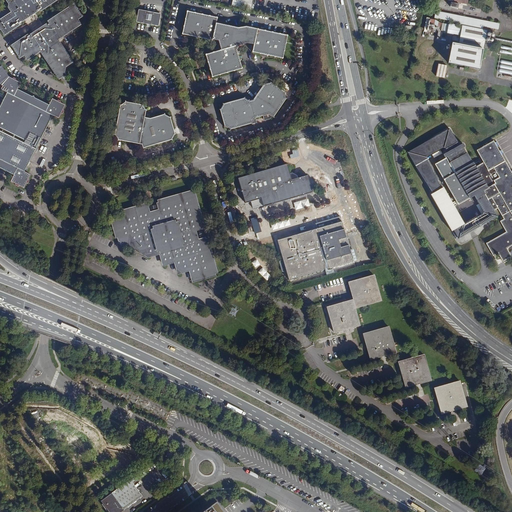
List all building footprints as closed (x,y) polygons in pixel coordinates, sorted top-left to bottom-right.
[(0,30),(4,37),(21,26),(19,23),(21,22),(21,23),(22,22),(35,14),(34,13),(35,12),(37,15),(59,0),(4,0),(9,6),(8,7),(0,12),(0,30)] [(251,11),(253,0),(233,0),(232,6),(251,11)] [(468,0),(452,0),(453,1),(452,3),(450,3),(450,7),(458,8),(459,3),(467,4),(468,0)] [(84,17),(84,16),(75,4),(43,25),(45,26),(43,28),(43,27),(30,35),(31,36),(29,37),(28,35),(10,47),(19,60),(24,57),(27,62),(39,54),(41,54),(58,81),(67,75),(65,72),(65,69),(74,64),(59,41),(60,40),(81,26),(78,21),(84,17)] [(151,23),(150,25),(158,27),(161,14),(139,9),(136,22),(145,24),(145,22),(151,23)] [(218,18),(187,11),(182,34),(191,36),(197,38),(213,41),(213,40),(218,41),(219,45),(217,45),(219,49),(220,49),(221,51),(206,55),(208,63),(209,69),(212,78),(242,69),(235,46),(246,43),(254,45),(252,53),(261,54),(283,59),(288,36),(246,27),(246,29),(238,28),(217,24),(218,18)] [(452,42),(448,63),(479,68),(487,31),(483,30),(483,27),(498,30),(499,23),(435,11),(434,18),(452,21),(451,24),(449,23),(446,37),(459,40),(458,43),(452,42)] [(511,62),(501,60),(499,73),(511,75),(511,62)] [(447,69),(438,67),(435,79),(445,81),(447,69)] [(4,82),(9,77),(7,74),(0,85),(1,85),(4,82)] [(10,78),(9,77),(4,82),(1,85),(2,86),(10,78)] [(21,83),(16,81),(11,78),(10,78),(2,86),(0,90),(7,93),(0,105),(0,168),(13,175),(10,182),(23,189),(34,170),(27,166),(53,116),(59,119),(66,105),(52,98),(49,105),(35,98),(33,96),(31,96),(18,90),(21,83)] [(269,114),(272,116),(275,118),(275,117),(275,116),(286,99),(287,100),(288,99),(287,98),(286,93),(286,92),(285,91),(285,92),(271,83),(272,82),(271,81),(270,83),(265,83),(264,82),(264,83),(264,84),(254,99),(250,101),(246,98),(245,97),(244,97),(245,98),(224,104),(224,103),(222,103),(223,105),(221,109),(219,109),(220,110),(225,126),(224,126),(224,127),(226,126),(230,129),(230,130),(232,130),(231,129),(251,123),(252,124),(253,124),(255,118),(256,118),(263,116),(269,114)] [(144,148),(172,140),(173,140),(173,139),(175,135),(176,134),(176,133),(175,134),(170,118),(171,118),(171,117),(170,117),(165,115),(165,113),(164,114),(164,115),(151,118),(150,116),(146,115),(145,115),(146,114),(146,110),(147,111),(148,110),(145,110),(143,106),(143,104),(142,104),(142,105),(126,102),(126,101),(125,101),(125,103),(121,105),(119,105),(119,106),(120,106),(115,134),(114,133),(114,135),(115,135),(118,139),(118,140),(119,140),(119,139),(139,143),(139,144),(142,144),(143,149),(144,148)] [(416,165),(434,193),(442,189),(427,159),(428,157),(444,148),(446,148),(447,150),(444,150),(444,155),(446,159),(436,165),(459,205),(475,196),(476,199),(486,194),(484,190),(496,184),(494,181),(499,178),(494,167),(504,162),(493,142),(476,152),(483,164),(476,168),(474,163),(473,164),(467,154),(462,147),(458,143),(451,130),(449,130),(410,151),(409,154),(416,165)] [(511,176),(504,162),(494,167),(499,178),(494,181),(496,184),(484,190),(486,194),(495,210),(498,208),(504,220),(501,222),(507,233),(487,244),(494,256),(499,253),(504,262),(511,257),(507,248),(511,245),(511,250),(511,252),(511,253),(511,176)] [(287,164),(238,178),(246,203),(261,198),(264,207),(313,192),(308,175),(298,178),(297,175),(293,173),(290,174),(287,164)] [(315,172),(335,181),(338,174),(318,165),(315,172)] [(434,193),(432,194),(452,231),(454,230),(459,239),(497,218),(497,216),(494,211),(495,210),(486,194),(476,199),(484,212),(483,214),(465,225),(444,187),(442,189),(434,193)] [(146,206),(124,213),(126,218),(115,221),(115,222),(114,223),(116,225),(115,226),(117,227),(116,229),(118,230),(117,232),(119,233),(117,235),(119,236),(118,238),(120,240),(122,239),(122,241),(125,241),(125,242),(128,242),(127,244),(130,244),(130,245),(133,245),(133,246),(135,246),(135,248),(138,248),(138,250),(141,250),(141,251),(143,251),(143,253),(148,255),(160,252),(163,264),(175,260),(178,272),(189,269),(192,279),(193,278),(196,279),(196,277),(199,278),(199,276),(202,277),(202,275),(205,276),(205,275),(208,275),(208,274),(210,275),(211,273),(213,274),(213,273),(215,272),(205,239),(196,242),(193,230),(201,228),(201,226),(202,223),(200,223),(201,221),(199,221),(200,218),(198,218),(199,215),(198,214),(198,211),(197,211),(198,209),(196,209),(197,206),(195,206),(196,203),(194,203),(195,200),(194,200),(194,197),(193,197),(194,194),(192,194),(192,193),(158,203),(161,210),(149,213),(146,206)] [(333,204),(309,211),(311,217),(335,210),(333,204)] [(278,240),(277,240),(283,260),(286,270),(289,280),(290,280),(354,261),(342,221),(333,224),(316,229),(278,240)] [(263,266),(258,270),(267,279),(271,275),(263,266)] [(327,305),(326,308),(332,331),(335,332),(357,326),(359,323),(355,308),(380,301),(381,298),(375,275),(373,274),(350,281),(348,283),(353,298),(327,305)] [(364,333),(362,335),(369,358),(372,360),(395,353),(396,351),(389,328),(387,327),(364,333)] [(399,361),(398,364),(404,386),(407,388),(430,381),(431,379),(425,356),(422,354),(399,361)] [(435,387),(434,390),(440,412),(443,414),(466,408),(467,405),(461,382),(459,381),(435,387)] [(132,480),(102,502),(109,511),(121,511),(143,496),(132,480)] [(224,511),(217,501),(202,511),(224,511)]
